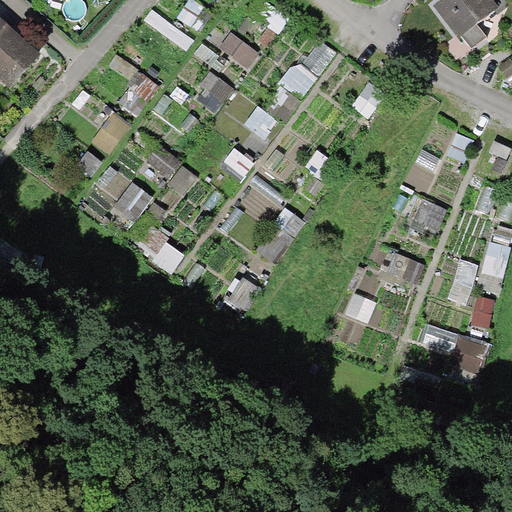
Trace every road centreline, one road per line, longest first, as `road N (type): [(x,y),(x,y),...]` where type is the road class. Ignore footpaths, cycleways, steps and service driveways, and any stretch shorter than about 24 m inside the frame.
road 1 (residential): [(142,0),(0,158)]
road 2 (residential): [(511,99),(373,30)]
